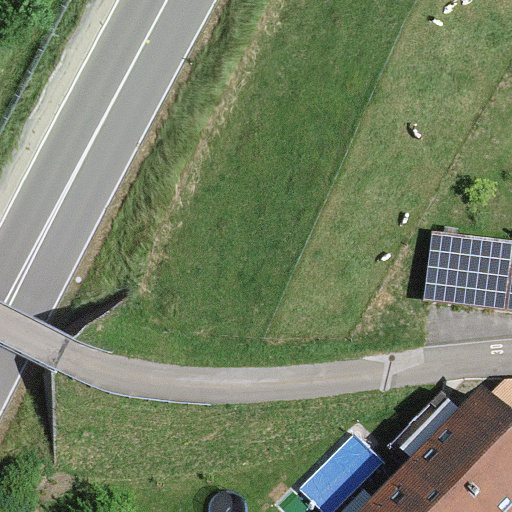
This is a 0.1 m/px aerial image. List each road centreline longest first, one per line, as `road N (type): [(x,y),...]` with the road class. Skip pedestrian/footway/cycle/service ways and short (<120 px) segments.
road 1 (residential): [(0,326),(79,366),(206,382),(511,352)]
road 2 (primary): [(0,331),(169,0)]
